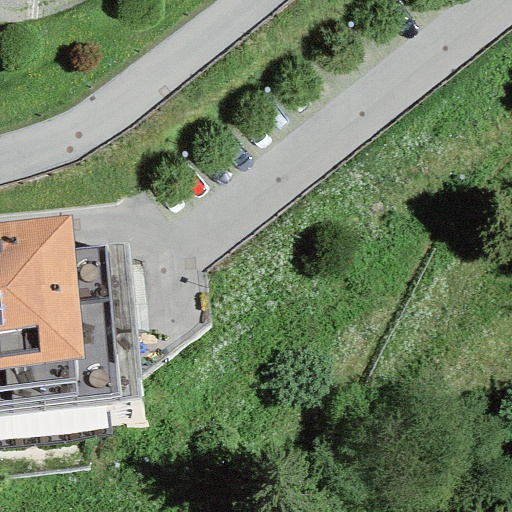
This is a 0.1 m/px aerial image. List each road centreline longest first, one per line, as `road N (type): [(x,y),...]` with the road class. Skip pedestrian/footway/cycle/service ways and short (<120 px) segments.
road 1 (unknown): [(154,219),(186,229),(237,206),(500,0)]
road 2 (residential): [(0,162),(129,96),(257,0)]
